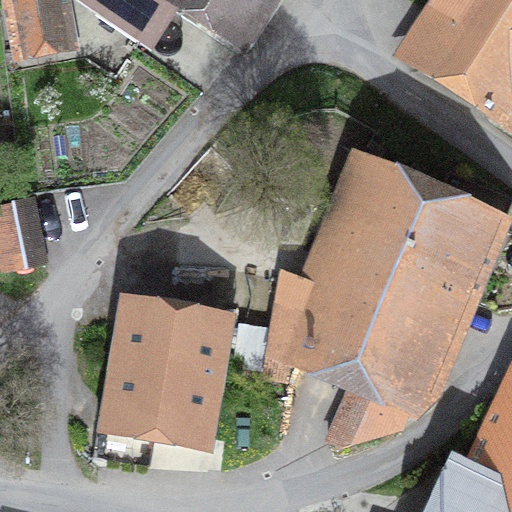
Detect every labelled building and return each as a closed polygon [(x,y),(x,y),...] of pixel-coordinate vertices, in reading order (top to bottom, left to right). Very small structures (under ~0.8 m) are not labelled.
[(201,10),(254,44),(282,0),(85,0),(151,42),(170,11),(191,25),(201,10)] [(511,119),(511,0),(457,0),(419,57),(511,119)] [(29,60),(28,50),(62,45),(56,2),(21,7),(23,20),(3,23),(9,63),(29,60)] [(480,232),(498,240),(511,208),(511,206),(502,202),(451,179),(436,213),(374,185),(322,302),(284,286),(269,377),(295,387),(305,359),(354,380),(328,442),(340,447),(398,429),(409,405),(419,409),(433,396),(444,373),(422,363),(480,232)] [(0,212),(0,257),(5,277),(38,267),(27,205),(0,212)] [(218,329),(129,315),(111,424),(200,438),(218,329)] [(511,511),(511,418),(481,485),(459,475),(442,511),(511,511)]
